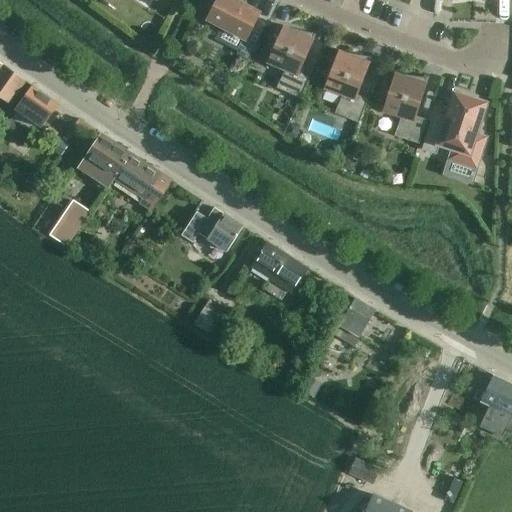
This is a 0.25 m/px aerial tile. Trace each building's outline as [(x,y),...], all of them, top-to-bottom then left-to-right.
[(260,13),(234,0),(217,0),(208,20),(244,39),(236,54),(248,60),(263,32),(252,26),(258,14),(259,14),(260,13)] [(284,27),(268,62),(284,69),(276,88),(300,99),(310,76),(314,66),(303,61),(313,40),(314,36),(315,36),(315,35),(289,28),(288,29),(284,27)] [(334,114),(359,123),(368,100),(357,95),(369,63),(370,59),(371,60),(371,58),(344,53),(344,54),(339,52),(325,88),(342,94),(334,114)] [(23,82),(2,67),(0,68),(0,98),(8,104),(23,82)] [(211,74),(206,84),(220,92),(225,82),(211,74)] [(394,136),(419,144),(427,120),(415,117),(426,84),(426,80),(427,80),(427,78),(400,75),(400,76),(395,74),(383,111),(401,116),(394,136)] [(30,87),(14,110),(28,120),(14,140),(26,148),(40,128),(41,129),(57,106),(30,87)] [(486,103),(454,93),(447,117),(433,113),(421,150),(436,155),(439,145),(453,149),(450,159),(476,167),(485,138),(476,135),(486,103)] [(88,140),(94,132),(78,121),(72,129),(88,140)] [(290,125),(285,136),(296,141),(299,133),(297,128),(290,125)] [(48,132),(41,141),(62,156),(68,146),(48,132)] [(86,159),(78,170),(106,189),(114,177),(130,154),(102,135),(86,159)] [(173,181),(159,172),(130,154),(114,177),(142,196),(139,201),(153,210),(173,181)] [(347,159),(344,169),(353,173),(357,163),(347,159)] [(73,203),(50,237),(66,248),(89,214),(73,203)] [(226,251),(242,228),(213,209),(205,221),(195,214),(182,235),(192,242),(198,233),(226,251)] [(291,293),(306,270),(266,243),(251,267),(270,279),(264,289),(280,300),(286,290),(291,293)] [(84,247),(77,257),(92,266),(98,255),(84,247)] [(355,346),(360,338),(375,311),(354,298),(339,325),(334,334),(355,346)] [(209,300),(193,323),(207,333),(223,310),(209,300)] [(382,304),(370,323),(382,331),(394,312),(382,304)] [(295,361),(286,378),(299,386),(309,369),(295,361)] [(511,384),(494,376),(482,401),(489,405),(480,424),(503,436),(505,430),(510,421),(511,416),(511,415),(511,384)] [(310,377),(302,390),(314,397),(321,383),(310,377)] [(372,485),(378,470),(355,460),(348,475),(372,485)] [(366,511),(408,511),(373,497),(366,511)]
